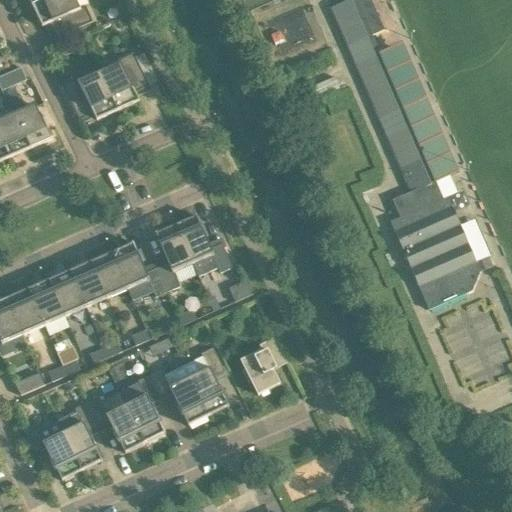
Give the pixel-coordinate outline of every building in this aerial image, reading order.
[(80,10),(75,0),(46,0),(32,7),(42,28),(49,25),(55,39),(93,23),(86,7),(80,10)] [(447,198),(443,201),(435,184),(438,183),(438,182),(436,183),(380,54),(382,53),(382,52),(379,53),(372,37),(372,36),(356,0),(351,0),(331,9),(347,47),(348,47),(355,64),(379,121),(380,121),(387,138),(411,194),(419,211),(391,223),(429,311),(430,311),(430,310),(466,294),(466,295),(472,293),(480,273),(459,226),(457,227),(450,210),(452,209),(447,198)] [(369,0),(356,0),(372,36),(384,31),(369,0)] [(384,51),(400,44),(393,28),(378,35),(384,51)] [(401,45),(382,53),(380,54),(436,183),(438,182),(456,173),(401,45)] [(118,62),(120,66),(99,74),(118,112),(140,103),(135,94),(149,87),(133,54),(118,62)] [(0,78),(0,88),(1,92),(27,81),(21,69),(0,78)] [(99,74),(79,83),(76,78),(61,85),(79,122),(93,115),(96,121),(118,112),(99,74)] [(35,107),(13,116),(30,150),(52,141),(51,138),(54,137),(50,129),(47,131),(40,116),(35,107)] [(13,116),(0,121),(0,140),(9,159),(30,150),(13,116)] [(0,140),(0,163),(9,159),(0,140)] [(176,226),(193,265),(198,278),(218,270),(220,275),(232,269),(222,245),(211,250),(196,217),(195,217),(195,218),(176,226)] [(193,265),(176,226),(157,235),(156,234),(155,235),(168,265),(157,269),(168,293),(180,288),(174,274),(193,265)] [(132,245),(112,254),(128,291),(132,302),(153,293),(155,299),(168,293),(157,269),(146,274),(133,244),(132,245)] [(112,254),(91,263),(107,300),(128,291),(112,254)] [(107,300),(91,263),(70,272),(86,309),(107,300)] [(86,309),(70,272),(49,281),(65,318),(86,309)] [(49,281),(28,290),(44,327),(65,318),(49,281)] [(28,290),(7,299),(23,336),(44,327),(28,290)] [(23,336),(7,299),(0,302),(0,341),(2,346),(3,346),(3,345),(23,336)] [(192,311),(178,317),(182,327),(196,321),(192,311)] [(146,331),(132,338),(136,347),(150,341),(146,331)] [(260,346),(262,351),(241,362),(245,371),(242,372),(249,385),(251,384),(258,396),(281,385),(274,372),(277,370),(275,366),(286,360),(275,339),(260,346)] [(118,344),(104,350),(108,359),(122,353),(118,344)] [(203,358),(184,367),(208,417),(227,408),(228,407),(214,378),(225,373),(213,349),(201,355),(203,358)] [(108,359),(104,350),(90,356),(94,365),(108,359)] [(62,368),(66,377),(80,371),(76,362),(62,368)] [(162,371),(150,377),(161,400),(172,395),(188,427),(189,427),(189,426),(208,417),(184,367),(165,377),(162,371)] [(66,377),(62,368),(48,374),(52,383),(66,377)] [(21,397),(45,387),(40,374),(15,385),(21,397)] [(138,384),(120,393),(145,444),(164,435),(165,435),(151,405),(161,400),(150,377),(138,383),(138,384)] [(63,386),(67,392),(75,388),(72,381),(63,386)] [(99,398),(87,404),(98,428),(109,422),(125,455),(126,454),(145,444),(120,393),(101,403),(99,398)] [(57,421),(82,472),(101,462),(101,463),(102,462),(87,433),(98,428),(87,404),(75,410),(76,412),(57,421)] [(57,421),(38,431),(35,426),(23,432),(35,455),(46,450),(62,482),(63,482),(63,481),(82,472),(57,421)]
